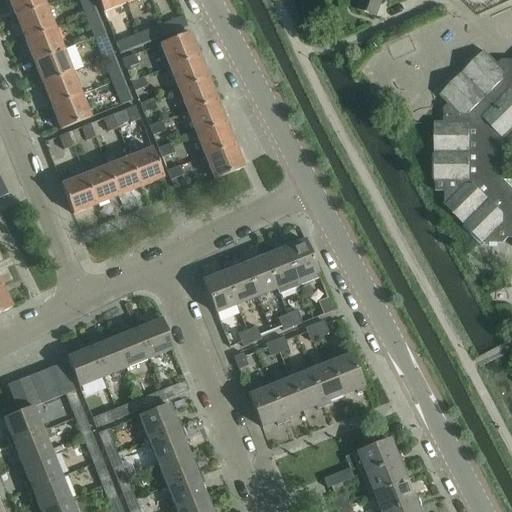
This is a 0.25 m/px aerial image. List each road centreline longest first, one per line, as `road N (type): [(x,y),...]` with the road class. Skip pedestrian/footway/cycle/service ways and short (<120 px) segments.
road 1 (tertiary): [(482,511),(311,193)]
road 2 (residential): [(262,511),(167,266)]
road 3 (tertiary): [(311,193),(207,0)]
road 4 (residential): [(0,108),(85,303)]
road 5 (residential): [(167,266),(311,193)]
